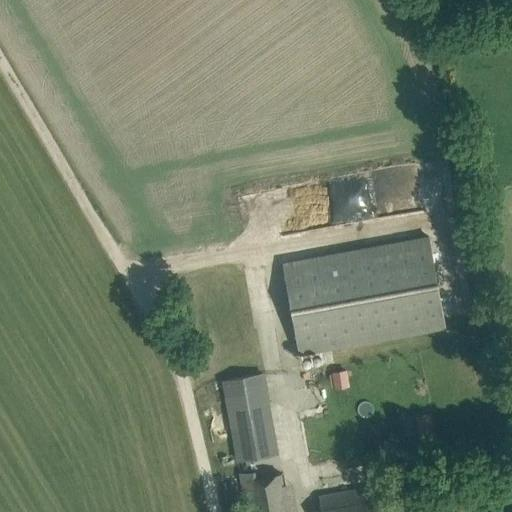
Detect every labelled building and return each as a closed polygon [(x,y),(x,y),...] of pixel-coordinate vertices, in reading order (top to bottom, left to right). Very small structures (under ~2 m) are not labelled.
[(490,0),(501,8),(508,0),(490,0)] [(282,265),(299,355),(447,326),(430,237),(282,265)] [(346,369),(333,372),(336,387),(349,385),(346,369)] [(227,377),(237,460),(281,455),(271,372),(227,377)] [(288,511),(281,470),(241,477),(247,511),(288,511)] [(422,511),(418,485),(378,493),(376,485),(319,495),(322,511),(422,511)]
